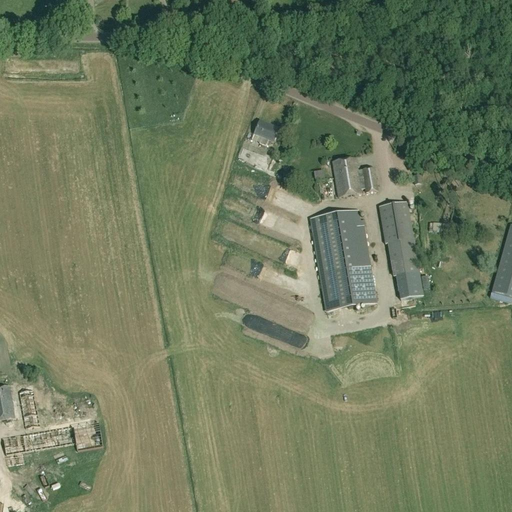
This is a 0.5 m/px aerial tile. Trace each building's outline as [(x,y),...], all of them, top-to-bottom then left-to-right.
[(268,143),(274,145),(280,131),(260,122),(254,136),(262,139),(260,145),(266,148),(268,143)] [(332,164),(338,199),(360,196),(357,180),(363,179),(366,195),(377,193),(374,170),(357,172),(355,160),(332,164)] [(325,170),(317,172),(319,179),(327,177),(325,170)] [(388,248),(399,304),(424,300),(409,205),(378,211),(384,246),(388,248)] [(310,221),(326,314),(377,305),(364,227),(365,227),(364,222),(360,222),(359,212),(310,221)] [(511,299),(511,226),(492,294),(511,299)] [(264,282),(296,293),(300,281),(268,270),(264,282)] [(0,423),(16,421),(10,388),(0,389),(0,423)] [(26,427),(41,426),(41,417),(35,417),(33,391),(24,391),(26,427)] [(41,433),(6,438),(9,465),(26,463),(24,452),(74,446),(74,449),(106,444),(104,428),(41,436),(41,433)]
